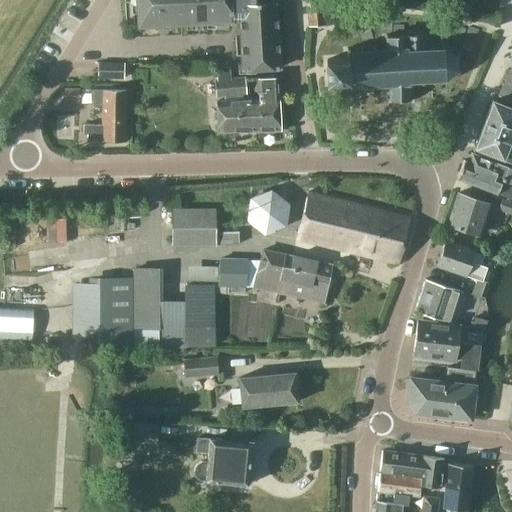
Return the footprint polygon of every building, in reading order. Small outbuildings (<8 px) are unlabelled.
[(241,18),(239,0),(138,0),(139,25),(141,25),(230,21),(232,21),(232,19),(241,18)] [(243,70),(281,68),(278,2),(272,2),(272,0),(239,0),(241,18),(243,70)] [(323,0),(309,2),(311,26),(326,24),(323,0)] [(413,85),(413,82),(421,81),(422,84),(424,84),(424,81),(432,81),(433,84),(435,84),(435,81),(444,80),(444,83),(447,83),(446,80),(457,72),(460,74),(461,72),(458,70),(458,57),(460,56),(459,53),(456,55),(445,49),(445,46),(442,46),(442,49),(434,49),(434,46),(431,46),(431,50),(429,50),(428,38),(424,36),(425,35),(423,34),(422,35),(390,36),(388,34),(386,36),(388,39),(388,49),(378,49),(378,46),(375,46),(375,49),(365,50),(365,47),(362,47),(362,50),(352,50),(352,47),(349,48),(349,57),(329,58),(330,82),(351,81),(351,90),(355,90),(355,87),(365,87),(365,90),(368,90),(368,86),(377,86),(378,89),(380,89),(380,86),(391,85),(391,98),(389,100),(391,103),(393,101),(409,100),(411,102),(413,100),(411,97),(411,85),(413,85)] [(125,62),(100,62),(100,78),(125,78),(125,62)] [(511,67),(499,96),(511,102),(511,67)] [(246,77),(216,80),(217,98),(225,96),(226,101),(217,102),(219,132),(262,129),(259,98),(251,99),(248,99),(246,77)] [(278,78),(259,79),(259,98),(262,129),(282,128),(284,125),(284,121),(281,118),(280,96),(279,96),(278,78)] [(64,87),(64,99),(80,99),(80,88),(64,87)] [(126,88),(93,89),(93,104),(103,104),(103,124),(85,124),(85,133),(89,133),(89,140),(127,140),(126,88)] [(511,107),(493,100),(475,147),(511,161),(511,107)] [(465,160),(457,177),(511,198),(511,181),(511,180),(511,169),(507,168),(507,167),(472,153),(469,162),(465,160)] [(291,201),(272,186),(251,195),(248,218),(266,232),(288,224),(291,201)] [(485,191),(471,186),(467,196),(459,193),(448,224),(480,235),(491,204),(482,201),(485,191)] [(411,218),(311,192),(298,238),(399,264),(411,218)] [(511,200),(501,197),(497,209),(511,214),(511,200)] [(213,209),(169,209),(170,247),(214,247),(213,209)] [(216,231),(218,243),(239,241),(238,228),(216,231)] [(476,251),(446,241),(438,265),(479,278),(482,280),(488,262),(483,260),(485,254),(476,251)] [(333,264),(265,250),(258,287),(326,301),(329,287),(333,288),(335,278),(330,277),(333,264)] [(248,260),(222,259),(220,284),(246,285),(248,260)] [(157,269),(134,269),(134,279),(135,331),(157,331),(157,269)] [(417,310),(450,321),(461,289),(427,278),(417,310)] [(482,296),(487,281),(482,280),(479,278),(474,293),(482,296)] [(99,306),(93,306),(92,347),(135,347),(135,331),(134,279),(99,280),(99,306)] [(217,284),(185,284),(184,344),(216,345),(217,284)] [(487,321),(475,317),(472,327),(484,331),(487,321)] [(463,356),(462,369),(476,370),(479,371),(482,346),(460,343),(462,326),(419,321),(415,354),(458,360),(458,356),(463,356)] [(183,363),(185,377),(218,372),(218,359),(183,363)] [(416,412),(471,419),(477,378),(475,377),(476,370),(462,369),(449,367),(447,382),(412,378),(409,402),(416,412)] [(296,372),(240,378),(243,407),(299,402),(296,372)] [(110,441),(156,443),(158,429),(112,426),(110,441)] [(253,442),(198,437),(197,450),(208,451),(208,462),(202,461),(199,463),(196,466),(195,472),(197,476),(201,480),(207,482),(249,485),(253,442)] [(423,456),(383,451),(380,470),(417,475),(422,475),(423,456)] [(446,458),(424,456),(422,475),(421,483),(443,486),(446,458)] [(473,466),(448,463),(444,507),(468,510),(473,466)] [(420,496),(421,485),(421,483),(422,475),(417,475),(380,470),(377,500),(403,505),(408,505),(410,495),(420,496)] [(440,497),(424,495),(423,506),(430,507),(438,508),(440,497)] [(401,511),(403,505),(377,500),(375,511),(401,511)]
